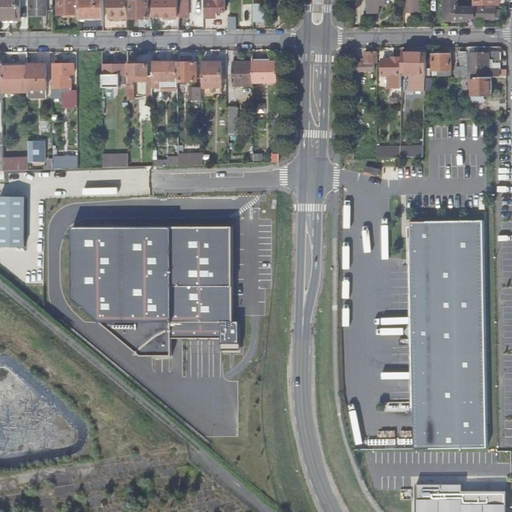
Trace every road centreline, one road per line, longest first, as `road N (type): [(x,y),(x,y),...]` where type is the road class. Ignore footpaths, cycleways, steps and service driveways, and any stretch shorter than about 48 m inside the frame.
road 1 (secondary): [(330,511),(302,419),(300,354),(317,39)]
road 2 (residential): [(0,41),(317,39)]
road 3 (residential): [(511,36),(317,39)]
